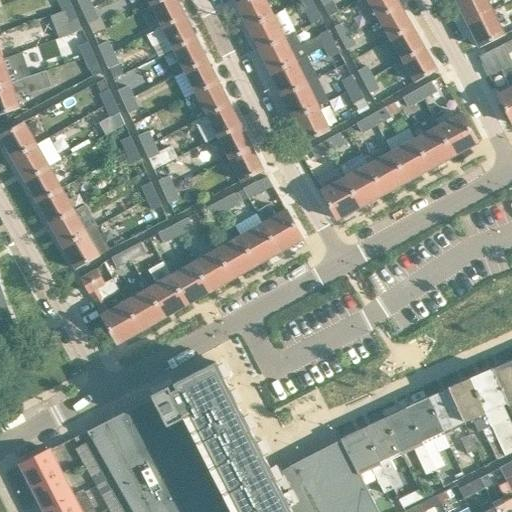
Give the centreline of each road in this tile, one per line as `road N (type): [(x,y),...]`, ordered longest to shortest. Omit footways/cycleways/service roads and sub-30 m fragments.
road 1 (residential): [(344,263),(201,0)]
road 2 (residential): [(107,393),(344,263)]
road 3 (residential): [(107,393),(0,199)]
road 4 (residential): [(344,263),(511,169)]
road 5 (residential): [(511,169),(423,0)]
road 6 (unclassified): [(0,450),(107,393)]
